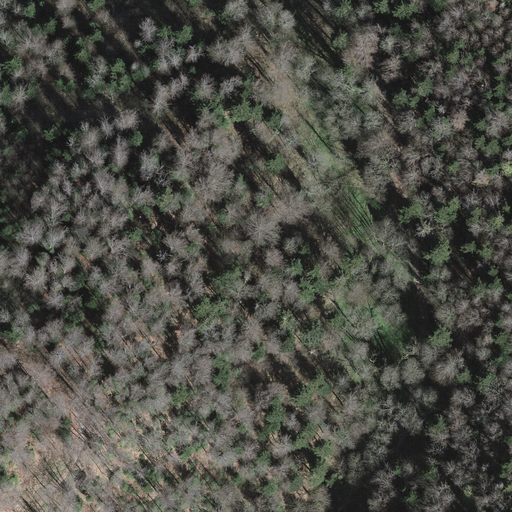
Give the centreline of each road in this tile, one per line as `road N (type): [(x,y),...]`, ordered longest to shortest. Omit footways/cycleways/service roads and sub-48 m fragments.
road 1 (track): [(363,0),(412,259)]
road 2 (track): [(0,353),(53,381),(70,401),(79,418),(78,449)]
